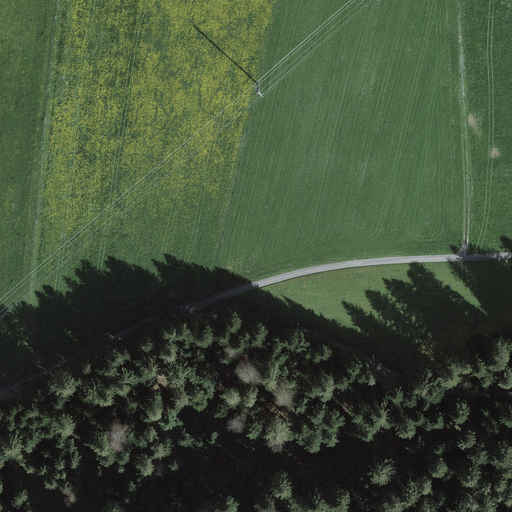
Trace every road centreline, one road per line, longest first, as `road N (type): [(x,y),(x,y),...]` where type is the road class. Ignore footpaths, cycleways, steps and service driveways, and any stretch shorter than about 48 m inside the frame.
road 1 (unclassified): [(511,253),(371,260),(269,278),(199,301),(0,392)]
road 2 (track): [(199,301),(282,322),(406,374),(511,391)]
